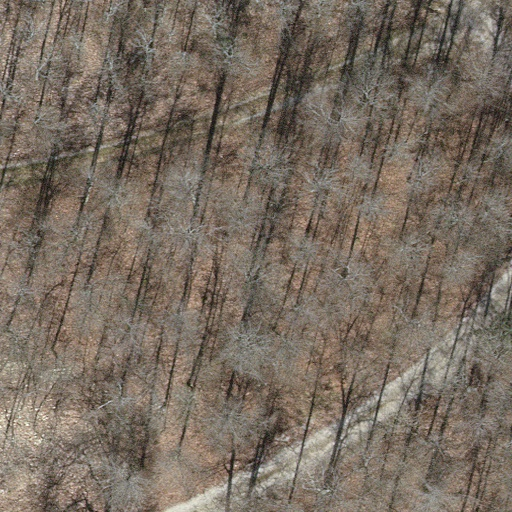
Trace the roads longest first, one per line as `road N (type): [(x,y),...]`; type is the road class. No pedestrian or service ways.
road 1 (track): [(0,171),(501,28)]
road 2 (track): [(204,511),(277,479),(495,315),(511,280)]
